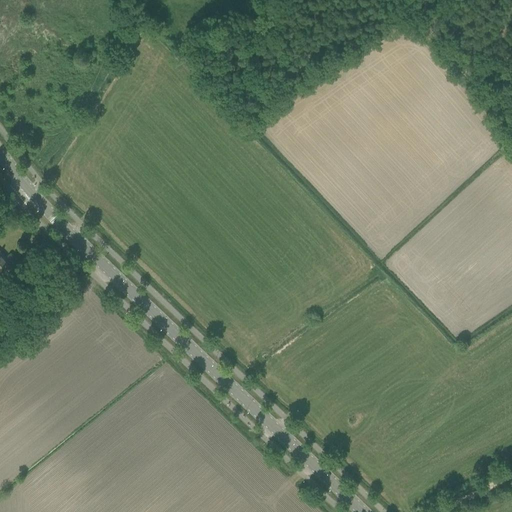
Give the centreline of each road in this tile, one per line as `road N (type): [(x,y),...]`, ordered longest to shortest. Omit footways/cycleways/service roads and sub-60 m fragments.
road 1 (secondary): [(359,511),(28,192)]
road 2 (track): [(402,0),(511,121)]
